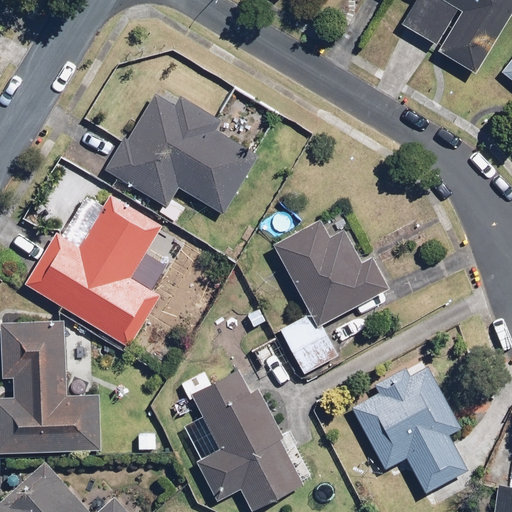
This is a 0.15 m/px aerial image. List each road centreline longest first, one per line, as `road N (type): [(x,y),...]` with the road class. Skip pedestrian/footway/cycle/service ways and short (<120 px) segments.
road 1 (residential): [(200,0),(458,162),(511,252)]
road 2 (residential): [(0,158),(89,0)]
